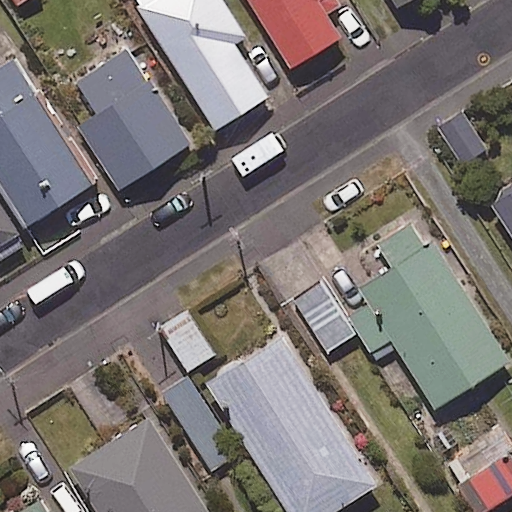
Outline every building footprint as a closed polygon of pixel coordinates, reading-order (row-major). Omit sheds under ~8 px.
[(17,0),(23,9),(37,0),(17,0)] [(283,83),(230,0),(136,0),(216,125),(283,83)] [(253,0),(293,63),(345,30),(331,8),(343,0),(253,0)] [(194,138),(134,43),(78,78),(98,110),(82,120),(122,184),(194,138)] [(98,177),(20,54),(0,66),(0,168),(32,219),(98,177)] [(490,145),(466,109),(442,124),(466,161),(490,145)] [(0,254),(29,237),(0,188),(0,254)] [(511,189),(497,200),(511,223),(511,189)] [(511,356),(511,354),(421,214),(384,238),(399,261),(364,284),(375,301),(353,315),(375,348),(396,335),(440,403),(511,356)] [(358,329),(325,280),(293,302),(325,351),(358,329)] [(329,511),(381,480),(286,330),(210,377),(295,511),(329,511)] [(218,421),(190,373),(164,389),(192,436),(218,421)] [(215,511),(154,414),(73,465),(101,511),(215,511)] [(241,450),(222,422),(194,441),(214,469),(241,450)] [(511,492),(511,446),(501,429),(453,458),(485,509),(511,492)] [(74,511),(57,485),(16,511),(74,511)]
